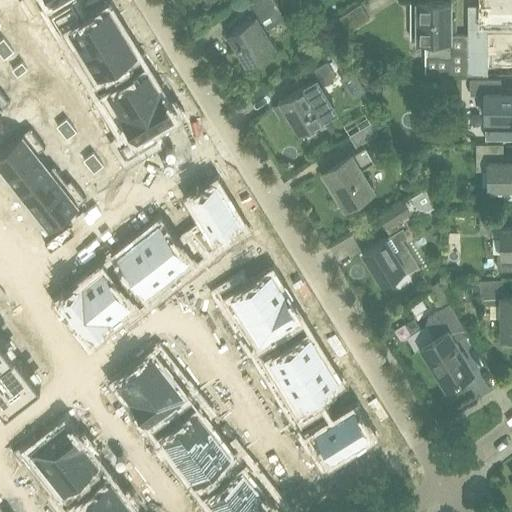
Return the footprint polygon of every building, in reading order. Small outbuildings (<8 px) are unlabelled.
[(255,0),(248,5),(254,15),(227,31),(247,64),(275,46),(265,31),(285,18),(273,0),(255,0)] [(511,0),(485,0),(485,20),(485,32),(511,31),(511,0)] [(467,72),(467,46),(467,34),(451,34),(450,2),(417,2),(417,40),(426,39),(426,72),(467,72)] [(361,3),(327,24),(336,39),(369,18),(361,3)] [(72,6),(52,17),(58,28),(78,16),(72,6)] [(78,16),(58,28),(65,38),(78,59),(121,32),(108,11),(84,26),(78,16)] [(121,32),(78,59),(91,80),(99,75),(135,54),(121,32)] [(3,39),(0,41),(0,51),(8,45),(3,39)] [(8,45),(0,51),(0,54),(4,59),(13,52),(8,45)] [(324,116),(312,96),(323,86),(330,94),(328,96),(328,97),(344,82),(336,74),(327,61),(310,71),(315,80),(306,86),(281,101),(282,103),(277,106),(283,116),(289,113),(299,131),(324,116)] [(22,62),(12,70),(17,76),(27,69),(22,62)] [(111,96),(103,101),(116,122),(160,95),(147,74),(111,96)] [(471,78),(471,93),(485,93),(485,139),(511,138),(511,90),(500,91),(500,78),(471,78)] [(0,90),(0,109),(2,108),(10,102),(0,90)] [(160,95),(116,122),(129,143),(121,148),(127,159),(155,142),(149,131),(173,117),(160,95)] [(465,123),(452,126),(454,137),(485,132),(482,113),(464,116),(465,123)] [(37,135),(54,122),(48,115),(32,129),(37,135)] [(66,119),(57,126),(62,132),(71,125),(66,119)] [(349,135),(350,137),(357,150),(351,154),(351,153),(322,170),(345,207),(373,190),(361,169),(374,161),(363,142),(378,133),(371,122),(349,135)] [(71,125),(62,132),(67,139),(76,131),(71,125)] [(22,134),(0,151),(0,168),(6,177),(37,152),(44,146),(30,128),(22,134)] [(511,154),(503,155),(503,143),(476,143),(476,170),(488,170),(488,188),(511,187),(511,154)] [(37,152),(6,177),(20,194),(50,169),(37,152)] [(93,153),(84,160),(89,166),(98,159),(93,153)] [(98,159),(89,166),(94,173),(103,165),(98,159)] [(50,169),(20,194),(33,210),(67,183),(54,166),(50,169)] [(67,183),(33,210),(48,229),(78,205),(86,199),(71,180),(67,183)] [(196,233),(186,240),(201,259),(210,251),(209,250),(242,229),(237,221),(215,185),(193,199),(209,225),(196,233)] [(385,237),(363,251),(382,282),(388,278),(404,268),(406,271),(407,272),(417,265),(407,248),(402,239),(408,236),(402,227),(399,220),(398,219),(411,212),(403,200),(378,215),(385,227),(390,235),(386,238),(385,237)] [(479,211),(479,234),(492,234),(492,223),(502,223),(502,212),(479,211)] [(159,226),(140,241),(166,274),(172,282),(201,259),(186,240),(177,248),(159,226)] [(498,254),(497,269),(511,269),(511,227),(501,227),(501,234),(501,237),(501,254),(498,254)] [(140,241),(120,257),(138,279),(129,286),(142,304),(153,296),(148,288),(166,274),(140,241)] [(101,272),(82,287),(111,324),(129,309),(132,313),(142,304),(129,286),(119,294),(101,272)] [(240,280),(221,291),(228,303),(232,301),(244,321),(284,296),(271,275),(246,291),(240,280)] [(511,295),(502,296),(502,280),(480,280),(480,304),(490,304),(490,317),(501,318),(501,335),(511,335),(511,295)] [(82,287),(62,303),(80,325),(71,332),(84,350),(95,342),(92,338),(111,324),(82,287)] [(244,321),(240,323),(253,345),(259,355),(279,343),(273,333),(293,320),(297,318),(284,296),(244,321)] [(435,338),(421,346),(446,387),(473,371),(455,340),(467,333),(449,303),(428,316),(427,324),(435,338)] [(0,404),(6,412),(40,385),(0,333),(0,404)] [(279,343),(259,355),(266,365),(279,386),(283,384),(323,359),(309,338),(285,353),(279,343)] [(141,365),(118,383),(134,402),(167,376),(152,358),(160,352),(151,341),(133,356),(141,365)] [(323,359),(283,384),(296,405),(292,408),(298,418),(318,406),(312,396),(336,381),(323,359)] [(167,376),(134,402),(149,422),(172,404),(179,414),(197,399),(189,389),(181,395),(167,376)] [(187,423),(164,441),(180,460),(213,434),(198,416),(206,410),(197,399),(179,414),(187,423)] [(318,406),(298,418),(305,428),(324,416),(318,406)] [(354,411),(319,433),(332,455),(368,433),(354,411)] [(35,434),(17,448),(25,459),(32,453),(47,471),(80,445),(64,425),(42,443),(35,434)] [(213,434),(180,460),(195,480),(218,462),(225,472),(243,457),(235,447),(227,453),(213,434)] [(80,445),(47,471),(62,489),(54,495),(62,506),(80,492),(73,482),(95,465),(80,445)] [(233,481),(210,499),(220,511),(233,511),(259,492),(244,474),(252,468),(243,457),(225,472),(233,481)] [(80,492),(62,506),(67,511),(76,511),(78,511),(79,511),(114,511),(126,503),(110,483),(88,501),(81,492),(80,492)] [(259,492),(233,511),(286,511),(281,505),(273,511),(259,492)] [(9,499),(0,506),(0,507),(3,511),(5,511),(14,505),(9,499)] [(132,511),(126,503),(114,511),(132,511)]
